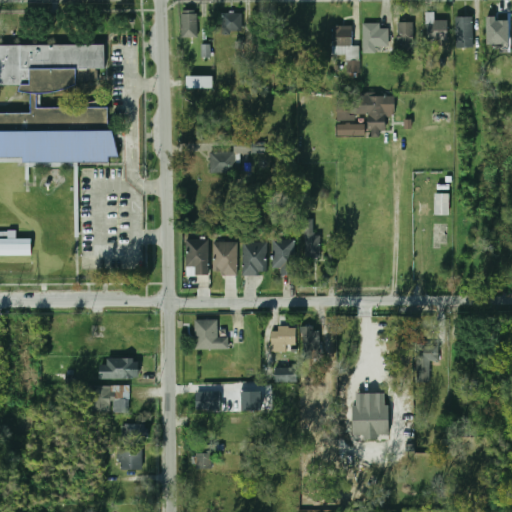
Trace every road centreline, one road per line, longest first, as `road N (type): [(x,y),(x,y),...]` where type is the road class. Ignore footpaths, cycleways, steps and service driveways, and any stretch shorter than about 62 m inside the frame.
road 1 (tertiary): [(169,511),(160,0)]
road 2 (residential): [(511,300),(0,302)]
